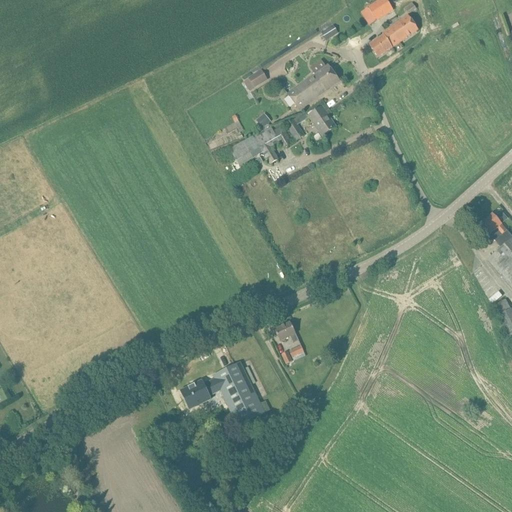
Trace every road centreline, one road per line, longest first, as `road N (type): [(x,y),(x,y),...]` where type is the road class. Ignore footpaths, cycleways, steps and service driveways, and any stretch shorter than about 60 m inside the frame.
road 1 (tertiary): [(0,454),(156,364),(358,270),(438,222)]
road 2 (residential): [(438,222),(384,124),(356,49)]
